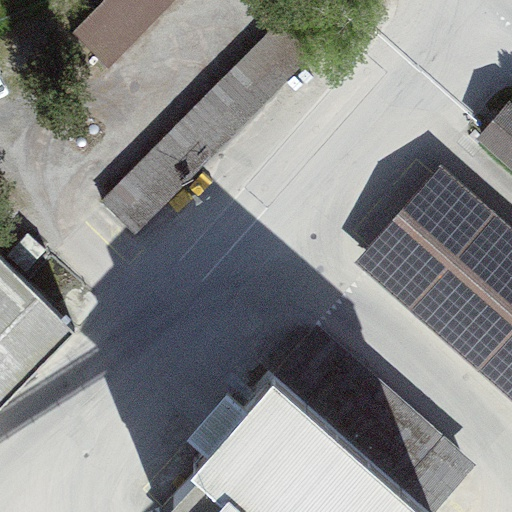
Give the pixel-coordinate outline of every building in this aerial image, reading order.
[(282,5),(101,193),(131,222),(312,33),(282,5)] [(511,107),(508,104),(482,135),(511,160),(511,107)] [(511,226),(441,164),(355,263),(511,401),(511,226)] [(0,255),(0,401),(72,328),(0,255)] [(430,511),(467,472),(310,329),(193,459),(199,464),(161,505),(167,511),(430,511)]
